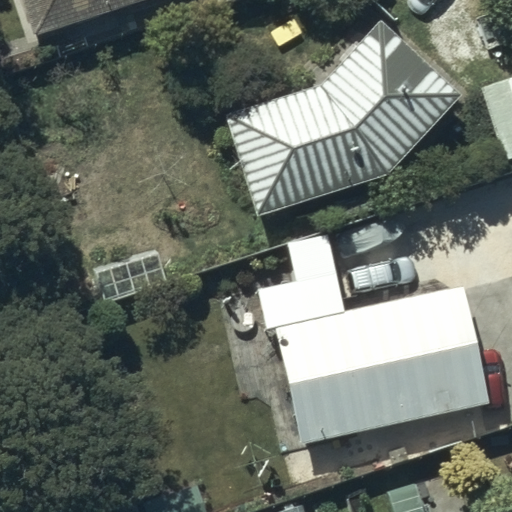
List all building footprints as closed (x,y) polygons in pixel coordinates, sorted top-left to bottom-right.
[(11,0),(23,38),(154,0),(11,0)] [(216,119),(246,219),(376,182),(452,98),(371,24),(310,92),(216,119)] [(511,79),(473,91),(494,165),(511,159),(511,79)] [(268,328),(292,445),(479,407),(456,290),(268,328)] [(155,485),(160,511),(196,511),(228,506),(223,473),(155,485)]
